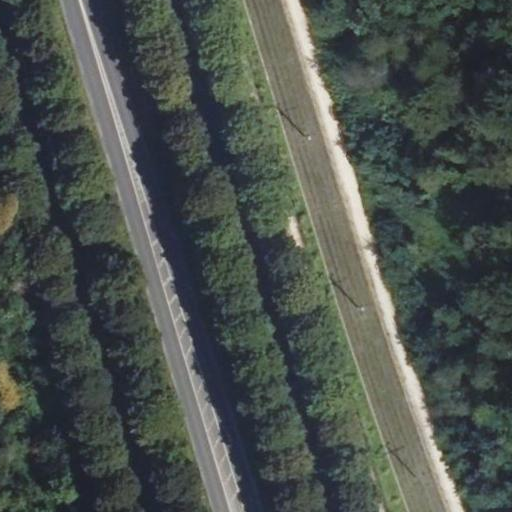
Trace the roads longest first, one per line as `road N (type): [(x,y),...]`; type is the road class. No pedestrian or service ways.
road 1 (secondary): [(254,511),(81,3)]
road 2 (secondary): [(81,3),(223,511)]
road 3 (unknown): [(92,511),(0,200)]
road 4 (track): [(0,109),(244,90)]
road 5 (track): [(320,84),(511,70)]
